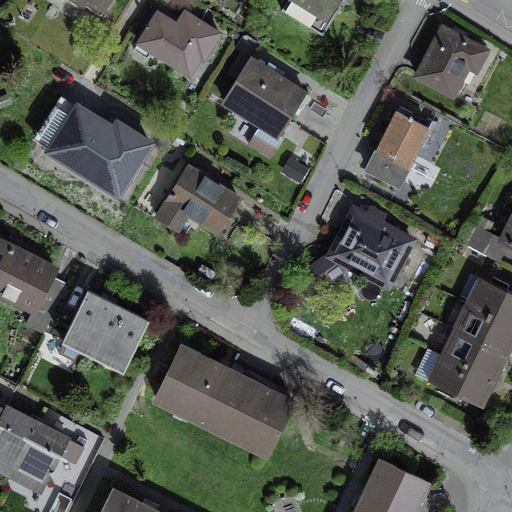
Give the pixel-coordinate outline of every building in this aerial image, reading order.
[(123,0),(66,0),(92,16),(96,10),(111,19),(123,0)] [(351,0),(298,0),(293,8),(334,31),(351,0)] [(183,29),(163,17),(140,56),(201,93),(232,42),(191,16),(183,29)] [(501,52),(447,25),(419,80),(474,107),(501,52)] [(312,95),(252,56),(221,104),(259,129),(249,144),(271,158),(312,95)] [(123,129),(91,109),(59,159),(134,206),(171,149),(128,122),(123,129)] [(429,131),(396,115),(364,179),(397,196),(429,131)] [(243,197),(186,159),(148,217),(179,238),(190,221),(216,238),(243,197)] [(430,242),(359,209),(333,264),(404,297),(430,242)] [(470,246),(499,262),(507,248),(478,232),(470,246)] [(70,275),(9,245),(0,264),(0,305),(44,327),(70,275)] [(511,341),(511,294),(483,281),(431,388),(478,411),(511,341)] [(84,350),(108,298),(87,288),(62,340),(84,350)] [(105,360),(130,308),(108,298),(84,350),(105,360)] [(126,370),(151,318),(130,308),(105,360),(126,370)] [(295,403),(180,349),(156,400),(271,454),(295,403)] [(0,445),(15,414),(0,407),(0,445)] [(19,484),(46,428),(15,414),(0,445),(0,475),(9,479),(19,484)] [(50,499),(76,443),(46,428),(19,484),(50,499)] [(379,459),(353,511),(414,511),(429,484),(379,459)] [(159,511),(156,510),(112,488),(100,511),(159,511)] [(68,511),(73,502),(61,496),(53,511),(68,511)]
